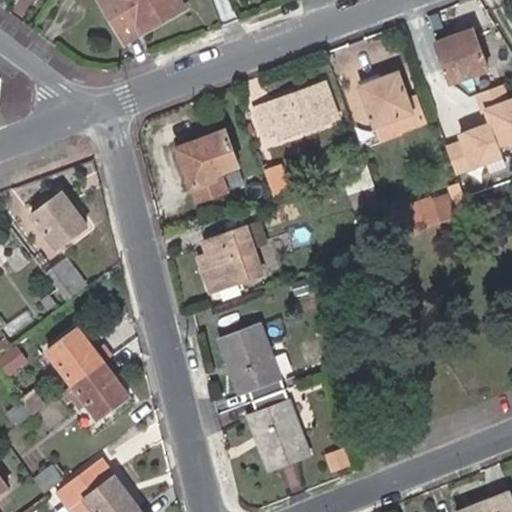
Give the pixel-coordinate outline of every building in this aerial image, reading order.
[(187,6),(183,0),(99,0),(123,42),(187,6)] [(449,81),(484,68),(470,31),(435,44),(449,81)] [(408,106),(405,97),(396,74),(358,86),(373,126),(394,118),(399,130),(422,121),(416,103),(408,106)] [(279,137),(335,115),(323,81),(252,110),(260,133),(275,128),(279,137)] [(486,124),(443,139),(456,177),(505,160),(501,149),(511,145),(511,93),(505,84),(476,94),(486,124)] [(414,94),(405,97),(408,106),(416,103),(414,94)] [(394,118),(373,126),(377,138),(399,130),(394,118)] [(175,146),(194,203),(223,192),(216,171),(234,165),(223,130),(175,146)] [(370,184),(363,164),(340,172),(347,191),(370,184)] [(260,172),(269,197),(285,191),(277,167),(260,172)] [(370,184),(347,191),(352,207),(376,198),(370,184)] [(456,186),(447,189),(456,215),(465,211),(456,186)] [(55,248),(84,227),(58,191),(28,213),(55,248)] [(424,197),(417,200),(426,226),(450,217),(442,195),(426,201),(424,197)] [(390,238),(426,226),(417,200),(381,213),(390,238)] [(209,262),(199,265),(207,290),(259,271),(245,227),(203,242),(206,253),(209,262)] [(196,256),(199,265),(209,262),(206,253),(196,256)] [(61,258),(42,273),(63,302),(83,287),(61,258)] [(244,387),(248,400),(281,388),(258,321),(221,335),(232,367),(225,370),(233,391),(244,387)] [(101,361),(109,356),(100,344),(92,349),(74,326),(45,348),(72,384),(101,361)] [(232,367),(221,335),(213,337),(225,370),(232,367)] [(14,347),(0,357),(0,363),(5,370),(22,357),(14,347)] [(127,397),(101,361),(72,384),(76,389),(70,393),(73,397),(80,408),(87,403),(98,419),(127,397)] [(76,389),(72,384),(58,393),(65,403),(73,397),(70,393),(76,389)] [(281,388),(248,400),(252,410),(241,414),(248,435),(255,432),(267,466),(304,452),(281,388)] [(33,392),(22,399),(32,413),(43,405),(33,392)] [(20,403),(7,413),(16,425),(29,415),(20,403)] [(260,469),(267,466),(255,432),(248,435),(260,469)] [(134,511),(138,509),(113,475),(100,457),(65,482),(75,494),(62,503),(68,511),(134,511)] [(41,495),(61,480),(47,462),(28,477),(41,495)] [(75,494),(65,482),(53,491),(62,503),(75,494)] [(475,510),(472,502),(449,511),(507,511),(499,491),(481,499),(484,506),(475,510)] [(481,499),(472,502),(475,510),(484,506),(481,499)]
